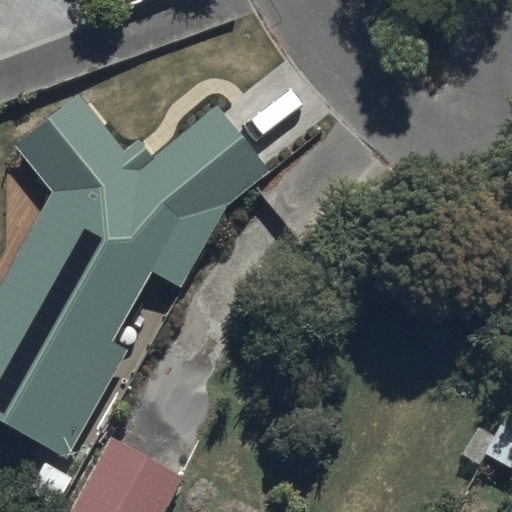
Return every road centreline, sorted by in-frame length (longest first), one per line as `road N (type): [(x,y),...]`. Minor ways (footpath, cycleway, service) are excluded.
road 1 (residential): [(480,174),(303,0)]
road 2 (residential): [(507,0),(480,174)]
